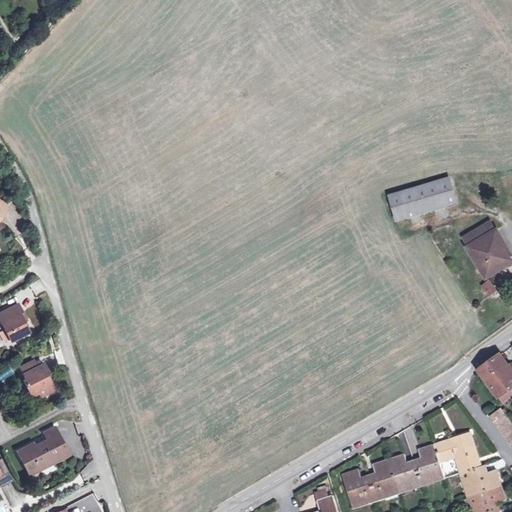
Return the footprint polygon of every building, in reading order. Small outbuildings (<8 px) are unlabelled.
[(457,204),(451,182),(450,179),(390,197),(392,201),(397,221),(422,214),(457,204)] [(468,248),(497,231),(490,218),(460,235),(468,248)] [(511,263),(511,255),(497,231),(468,248),(486,279),(511,263)] [(423,235),(417,239),(426,256),(432,252),(423,235)] [(487,294),(494,289),(489,282),(482,287),(487,294)] [(21,313),(17,305),(0,314),(0,321),(5,331),(11,342),(29,333),(23,322),(19,315),(21,313)] [(498,398),(511,388),(511,371),(507,365),(500,355),(478,371),(485,381),(498,398)] [(20,368),(23,375),(36,368),(33,362),(20,368)] [(36,368),(23,375),(27,383),(25,385),(30,395),(35,397),(37,396),(43,393),(44,395),(54,390),(49,382),(46,375),(48,374),(43,365),(36,368)] [(511,448),(511,423),(501,409),(489,418),(511,448)] [(37,465),(40,470),(69,455),(55,427),(44,433),(47,440),(31,448),(30,445),(18,451),(27,470),(37,465)] [(484,474),(481,466),(478,467),(468,434),(419,451),(421,457),(422,461),(408,466),(406,462),(404,455),(373,466),(375,473),(377,476),(363,481),(361,477),(359,470),(345,475),(354,505),(355,508),(369,503),(383,498),(382,496),(414,485),(415,488),(429,483),(428,480),(444,475),(440,463),(455,458),(460,473),(462,482),(465,481),(475,510),(472,511),(496,511),(494,504),(499,503),(506,500),(495,471),(488,473),(484,474)] [(422,461),(421,457),(406,462),(408,466),(422,461)] [(0,475),(8,472),(2,459),(0,459),(0,475)] [(30,476),(40,470),(37,465),(27,470),(30,476)] [(0,475),(0,485),(1,487),(13,481),(8,472),(0,475)] [(377,476),(375,473),(361,477),(363,481),(377,476)] [(336,511),(331,497),(318,502),(321,510),(321,511),(336,511)]
